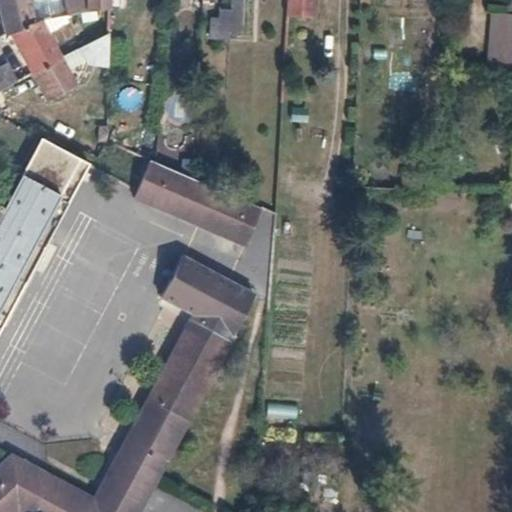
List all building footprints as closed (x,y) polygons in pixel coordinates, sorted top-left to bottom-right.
[(36,21),(44,19),(39,8),(28,9),(25,0),(0,0),(0,20),(3,35),(8,35),(36,21)] [(60,0),(64,16),(105,10),(105,0),(60,0)] [(228,0),(228,10),(227,35),(243,37),(245,0),(228,0)] [(511,0),(503,0),(503,4),(500,73),(511,73),(511,0)] [(286,1),(285,17),(310,18),(311,2),(286,1)] [(207,39),(227,40),(227,35),(228,10),(216,9),(215,19),(208,19),(207,39)] [(8,35),(29,75),(59,59),(52,45),(69,35),(60,17),(44,19),(36,21),(8,35)] [(101,36),(78,49),(85,64),(105,66),(105,35),(101,36)] [(59,59),(29,75),(44,102),(73,87),(59,59)] [(5,65),(0,67),(0,89),(14,83),(5,65)] [(96,141),(103,142),(104,128),(96,127),(96,141)] [(0,325),(86,166),(38,140),(0,211),(0,325)] [(242,246),(259,209),(220,192),(194,182),(151,163),(147,162),(131,199),(242,246)] [(136,511),(252,296),(180,257),(158,297),(191,315),(91,500),(9,457),(0,465),(0,511),(136,511)] [(268,417),(298,418),(298,405),(268,404),(268,417)]
